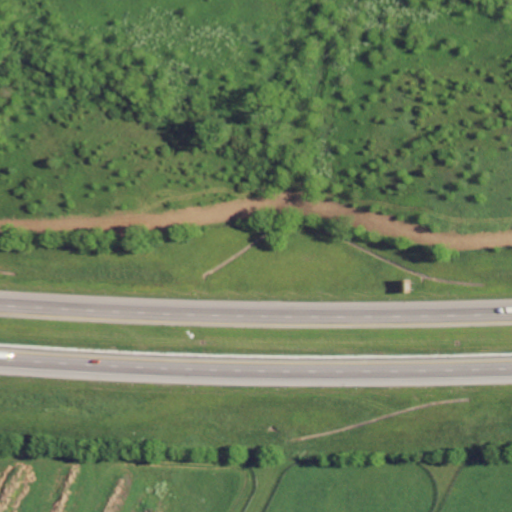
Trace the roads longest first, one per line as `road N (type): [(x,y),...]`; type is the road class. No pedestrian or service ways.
road 1 (motorway): [(0,362),(223,373),(511,371)]
road 2 (motorway): [(511,310),(273,313),(0,302)]
